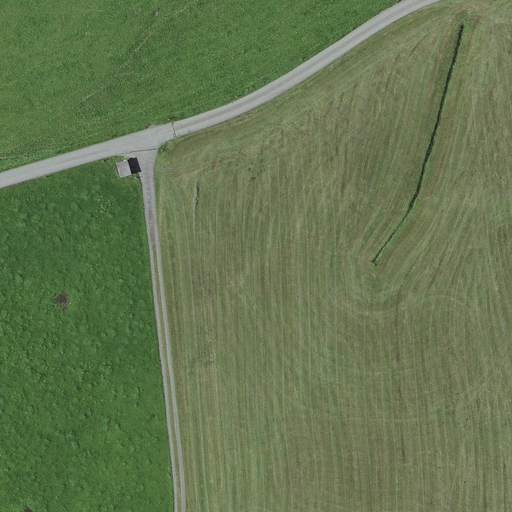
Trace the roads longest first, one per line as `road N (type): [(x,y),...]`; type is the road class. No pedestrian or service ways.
road 1 (unclassified): [(0,186),(278,98),(439,0)]
road 2 (track): [(151,142),(182,511)]
